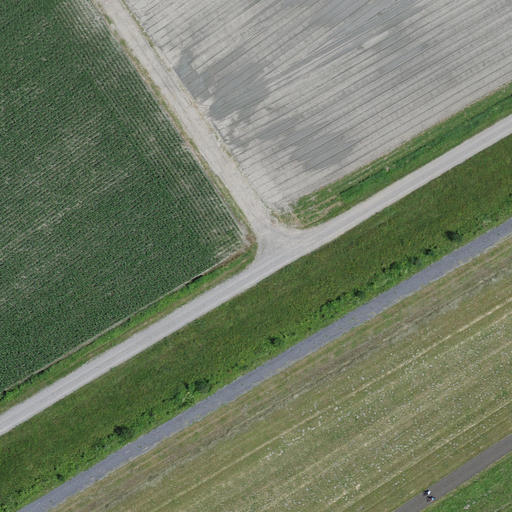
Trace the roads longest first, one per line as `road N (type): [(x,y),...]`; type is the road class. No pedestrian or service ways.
road 1 (track): [(511,126),(0,428)]
road 2 (track): [(27,511),(511,225)]
road 3 (track): [(291,257),(110,0)]
road 4 (track): [(511,444),(410,511)]
